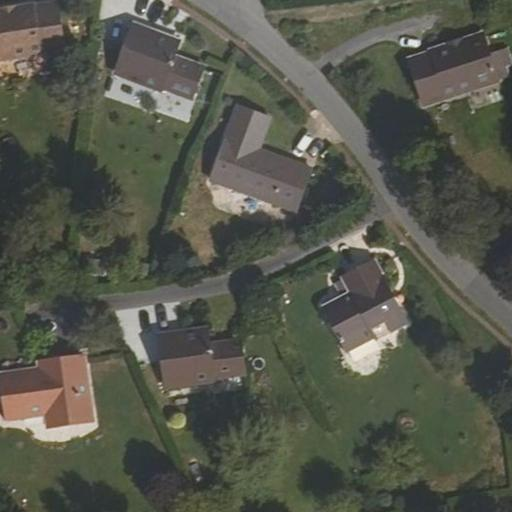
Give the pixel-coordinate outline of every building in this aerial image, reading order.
[(59,4),(0,13),(0,59),(66,49),(59,4)] [(159,40),(161,35),(134,24),(125,49),(129,50),(120,75),(164,92),(165,90),(194,101),(205,69),(177,57),(180,48),(159,40)] [(182,42),(161,35),(159,40),(180,48),(182,42)] [(495,69),(505,66),(499,52),(489,55),(483,36),(409,61),(425,106),(498,82),(495,69)] [(511,63),(511,60),(508,49),(499,52),(505,66),(511,63)] [(495,69),(498,82),(510,78),(505,66),(495,69)] [(250,147),(254,137),(265,141),(272,120),(239,107),(212,181),(297,213),(312,171),(261,151),(250,147)] [(261,151),(265,141),(254,137),(250,147),(261,151)] [(349,275),(352,281),(339,287),(343,295),(347,304),(333,310),(350,344),(378,330),(379,332),(405,319),(376,262),(349,275)] [(339,287),(352,281),(349,275),(336,281),(339,287)] [(333,310),(347,304),(343,295),(329,301),(333,310)] [(183,335),(184,341),(206,338),(205,332),(183,335)] [(238,342),(207,347),(206,338),(184,341),(183,335),(157,339),(160,364),(163,364),(168,390),(212,383),(211,377),(243,373),(238,342)] [(43,366),(8,372),(14,415),(49,409),(52,423),(92,417),(82,358),(43,364),(43,366)]
